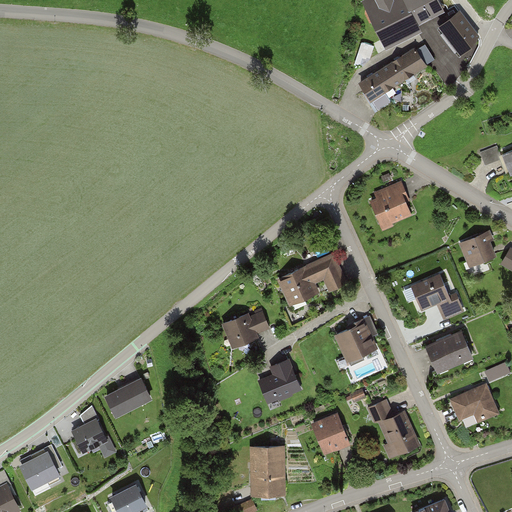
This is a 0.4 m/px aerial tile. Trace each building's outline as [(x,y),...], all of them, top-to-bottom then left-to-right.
[(422,26),(445,14),(437,0),(406,0),(407,0),(406,0),(379,0),(366,7),(389,50),(425,31),(422,26)] [(463,15),(445,29),(460,49),(479,35),(463,15)] [(435,60),(426,44),(361,81),(378,110),(395,100),(388,88),(435,60)] [(498,147),(482,152),(488,166),(505,159),(511,178),(511,177),(511,153),(502,157),(498,147)] [(401,184),(376,194),(378,199),(371,202),(383,233),(396,228),(395,224),(414,216),(401,184)] [(489,233),(461,244),(470,268),(499,257),(489,233)] [(511,248),(503,263),(511,268),(511,248)] [(336,257),(280,281),(292,307),(321,295),(315,281),(329,275),(336,289),(348,284),(336,257)] [(443,274),(412,286),(422,311),(438,305),(444,320),(466,312),(461,298),(453,301),(443,274)] [(249,313),(224,323),(234,347),(259,337),(257,332),(270,327),(264,313),(251,318),(249,313)] [(367,320),(334,334),(348,365),(380,350),(367,320)] [(466,330),(427,345),(437,372),(476,357),(466,330)] [(272,376),(261,381),(271,405),(304,391),(289,359),(269,368),(272,376)] [(507,359),(486,368),(490,378),(511,369),(507,359)] [(153,398),(142,376),(104,395),(115,417),(153,398)] [(501,416),(488,384),(452,397),(461,422),(475,416),(479,425),(501,416)] [(391,459),(421,446),(406,412),(396,416),(389,399),(368,408),(391,459)] [(93,405),(80,415),(85,423),(71,430),(82,453),(99,445),(104,457),(117,451),(108,435),(105,437),(98,420),(100,419),(93,405)] [(339,412),(313,424),(328,457),(354,445),(339,412)] [(52,444),(20,460),(22,463),(19,465),(31,489),(60,475),(57,469),(63,466),(52,444)] [(288,447),(251,446),(251,494),(288,494),(288,447)] [(4,470),(0,471),(0,511),(17,511),(21,510),(9,487),(13,485),(4,470)] [(133,511),(148,505),(137,483),(110,496),(118,511),(133,511)] [(452,511),(447,499),(416,511),(452,511)] [(257,511),(253,501),(234,509),(235,511),(257,511)]
